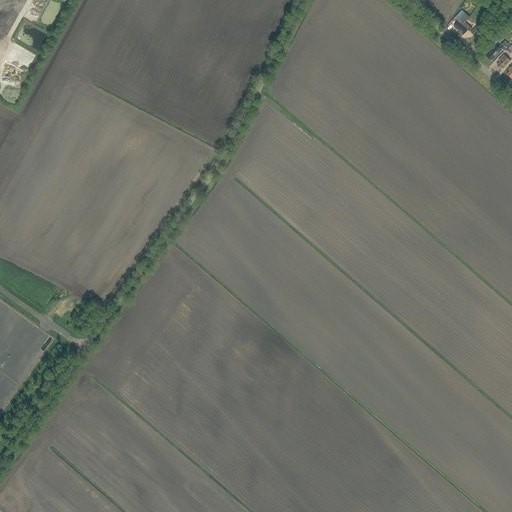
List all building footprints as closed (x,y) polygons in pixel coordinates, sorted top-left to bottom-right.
[(459,30),(466,23),(466,22),(470,17),(465,13),(458,21),(454,26),(459,30)] [(466,23),(459,30),(464,35),(468,30),(470,31),(472,28),(466,23)] [(474,36),(481,29),(477,25),(470,32),(474,36)] [(495,44),(485,55),(491,60),(492,59),(493,60),(502,50),(495,44)] [(30,58),(31,55),(26,52),(25,53),(19,50),(16,55),(24,59),(30,62),(32,59),(30,58)] [(500,62),(497,65),(501,69),(502,68),(503,69),(511,61),(504,55),(499,61),(500,62)]
